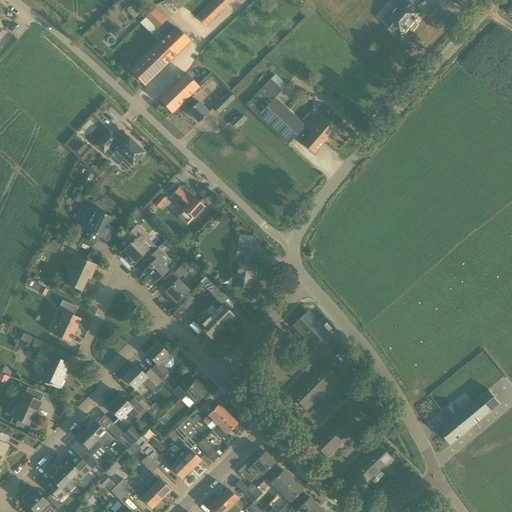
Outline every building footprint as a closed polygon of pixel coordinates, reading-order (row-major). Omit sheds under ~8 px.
[(232,0),(211,0),(195,15),(205,26),(232,0)] [(420,0),(402,0),(393,10),(395,11),(385,23),(390,27),(388,30),(395,35),(397,33),(402,38),(423,14),(415,6),(420,0)] [(145,17),(157,30),(167,20),(156,7),(145,17)] [(131,71),(144,85),(190,42),(176,27),(131,71)] [(188,112),(198,123),(209,113),(198,102),(195,104),(188,97),(199,87),(186,73),(158,100),(171,113),(183,103),(190,110),(188,112)] [(286,85),(274,74),(245,105),(264,122),(281,104),(274,98),(286,85)] [(218,114),(235,98),(229,92),(213,108),(218,114)] [(311,132),(281,104),(264,122),(288,144),(295,137),(302,143),(314,154),(336,128),(324,117),(311,132)] [(236,128),(246,119),(241,113),(231,123),(236,128)] [(131,166),(132,166),(139,159),(141,161),(146,156),(144,154),(145,152),(139,146),(135,142),(135,143),(128,137),(121,145),(116,140),(117,139),(109,131),(96,146),(109,158),(116,151),(124,159),(120,165),(127,171),(131,166)] [(81,155),(88,147),(82,141),(75,149),(81,155)] [(90,185),(95,175),(88,171),(82,180),(90,185)] [(193,219),(204,207),(194,197),(192,199),(179,187),(170,197),(183,209),(193,219)] [(153,203),(158,208),(167,199),(161,194),(153,203)] [(113,218),(97,211),(97,210),(92,207),(86,210),(82,219),(84,226),(82,229),(85,230),(82,237),(95,243),(99,236),(108,240),(114,228),(109,226),(113,218)] [(149,220),(143,229),(151,234),(157,226),(149,220)] [(147,259),(146,260),(158,248),(148,238),(149,237),(136,225),(127,235),(133,241),(123,250),(135,262),(143,255),(147,259)] [(47,244),(61,251),(66,241),(52,234),(47,244)] [(249,288),(250,278),(255,279),(257,266),(249,265),(250,258),(251,258),(252,249),(237,247),(236,256),(241,257),(240,263),(237,276),(234,275),(232,285),(249,288)] [(168,259),(158,248),(146,260),(150,264),(144,271),(155,282),(167,270),(162,265),(168,259)] [(93,273),(96,265),(76,256),(73,264),(75,265),(67,284),(81,291),(90,272),(93,273)] [(165,292),(176,303),(189,290),(180,282),(187,275),(180,267),(169,278),(174,283),(165,292)] [(211,304),(212,305),(206,310),(222,327),(223,329),(235,317),(222,304),(228,298),(221,290),(220,291),(208,279),(202,285),(216,299),(211,304)] [(42,292),(45,287),(38,283),(35,289),(42,292)] [(172,314),(179,320),(197,302),(191,295),(172,314)] [(53,335),(69,342),(80,319),(73,315),(77,307),(62,300),(58,309),(64,312),(53,335)] [(200,316),(194,322),(210,338),(222,327),(206,310),(204,308),(198,315),(200,316)] [(292,326),(303,337),(318,322),(307,311),(292,326)] [(303,337),(313,348),(328,333),(318,322),(303,337)] [(17,336),(31,343),(33,338),(20,331),(17,336)] [(328,333),(313,348),(324,358),(339,343),(328,333)] [(155,364),(150,369),(161,381),(170,372),(165,367),(170,367),(173,364),(173,359),(168,355),(169,354),(157,343),(146,354),(155,364)] [(39,380),(59,389),(63,379),(62,379),(68,364),(51,356),(50,356),(39,351),(35,362),(46,367),(39,380)] [(313,374),(327,389),(338,378),(323,363),(313,374)] [(151,390),(161,381),(150,369),(144,375),(135,365),(123,377),(135,389),(143,381),(151,390)] [(0,380),(6,384),(13,369),(6,366),(3,372),(0,371),(0,380)] [(327,389),(313,374),(302,384),(317,399),(327,389)] [(207,391),(196,379),(189,386),(183,381),(172,392),(180,400),(186,395),(195,403),(207,391)] [(161,381),(151,390),(155,393),(164,384),(164,383),(161,381)] [(302,384),(291,395),(306,410),(317,399),(302,384)] [(450,445),(500,404),(489,390),(461,413),(452,403),(443,410),(452,420),(439,431),(450,445)] [(10,403),(5,414),(28,425),(32,415),(35,416),(34,415),(35,412),(37,412),(41,404),(23,394),(17,406),(10,403)] [(134,417),(143,408),(134,398),(128,404),(120,395),(108,408),(120,420),(128,411),(134,417)] [(361,395),(356,400),(362,406),(367,401),(361,395)] [(208,415),(202,421),(211,430),(228,414),(219,405),(208,415)] [(155,410),(150,415),(157,422),(162,417),(155,410)] [(187,418),(178,427),(188,437),(191,440),(195,436),(194,431),(191,428),(194,425),(201,419),(194,411),(187,418)] [(334,422),(349,437),(359,426),(345,411),(334,422)] [(228,414),(211,430),(221,440),(227,434),(237,424),(228,414)] [(110,437),(105,432),(105,431),(95,420),(85,429),(101,445),(110,437)] [(334,422),(323,432),(338,447),(349,437),(334,422)] [(123,444),(128,449),(133,444),(123,434),(113,423),(107,429),(122,445),(123,444)] [(134,443),(141,437),(131,426),(123,434),(133,444),(134,444),(134,443)] [(188,437),(178,427),(172,432),(182,443),(188,437)] [(91,469),(95,473),(98,471),(94,467),(97,464),(94,461),(105,450),(101,445),(85,429),(76,438),(90,452),(82,460),(91,469)] [(338,447),(323,432),(313,443),(327,458),(338,447)] [(0,463),(1,461),(0,460),(0,458),(1,456),(3,457),(8,446),(4,444),(7,436),(0,433),(0,463)] [(160,456),(145,441),(141,437),(134,443),(146,455),(157,466),(163,460),(164,459),(160,456)] [(213,462),(219,455),(203,439),(196,445),(213,462)] [(190,450),(184,444),(175,453),(191,469),(200,460),(190,450)] [(367,455),(382,470),(392,460),(378,445),(367,455)] [(160,456),(164,459),(163,460),(181,479),(191,469),(175,453),(172,451),(169,448),(160,456)] [(262,474),(275,462),(265,452),(252,464),(262,474)] [(150,472),(157,466),(146,455),(140,462),(150,472)] [(382,470),(367,455),(356,466),(371,481),(382,470)] [(80,481),(91,469),(82,460),(74,467),(67,460),(58,469),(75,486),(80,481)] [(371,481),(356,466),(346,476),(347,477),(351,482),(360,491),(371,481)] [(46,488),(59,501),(69,491),(70,491),(75,486),(58,469),(49,478),(53,482),(46,488)] [(280,492),(293,480),(283,470),(271,483),(280,492)] [(104,488),(111,481),(104,474),(97,481),(104,488)] [(154,474),(144,483),(161,499),(170,490),(160,480),(154,474)] [(347,477),(342,482),(347,486),(351,482),(347,477)] [(123,479),(116,485),(126,494),(132,488),(123,479)] [(235,485),(247,497),(252,493),(252,492),(256,488),(252,484),(247,488),(240,480),(235,485)] [(293,480),(280,492),(290,502),(302,490),(293,480)] [(161,499),(144,483),(135,492),(141,498),(151,509),(161,499)] [(126,494),(116,485),(110,491),(120,501),(126,494)] [(252,493),(247,497),(253,503),(262,494),(256,488),(252,492),(252,493)] [(229,508),(232,511),(236,511),(244,505),(228,489),(218,498),(229,508)] [(36,491),(25,502),(31,508),(27,511),(51,511),(53,510),(54,511),(60,505),(50,495),(45,501),(36,491)] [(297,510),(299,511),(314,511),(319,507),(310,497),(297,510)] [(224,511),(229,508),(218,498),(209,507),(213,511),(224,511)] [(247,511),(260,511),(261,511),(253,503),(245,510),(247,511)]
